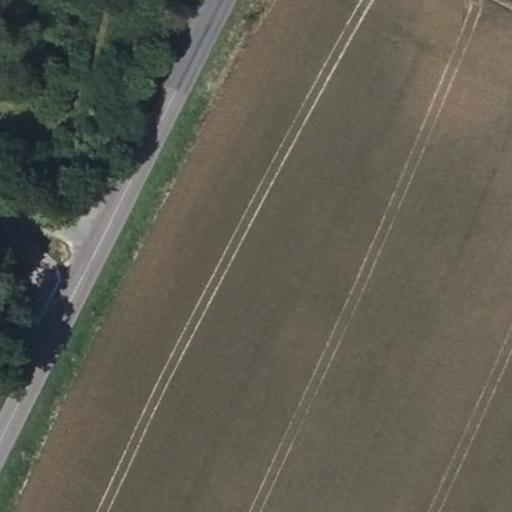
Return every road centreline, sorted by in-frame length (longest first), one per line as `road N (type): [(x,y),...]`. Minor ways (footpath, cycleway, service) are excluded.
road 1 (tertiary): [(103,245),(227,0)]
road 2 (tertiary): [(0,448),(75,299)]
